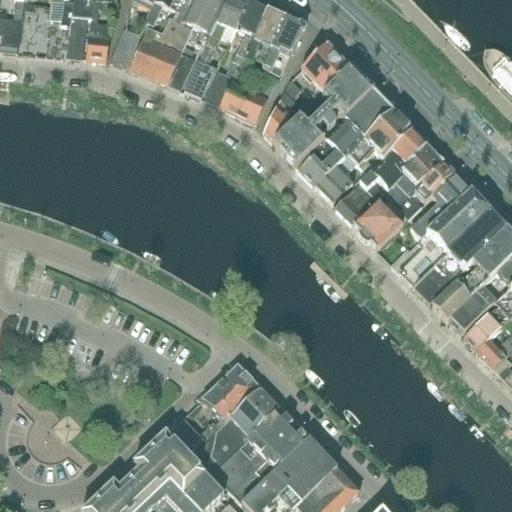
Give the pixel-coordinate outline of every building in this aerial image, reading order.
[(14,0),(14,13),(22,14),(23,4),(23,0),(14,0)] [(60,30),(69,32),(70,23),(73,0),(52,0),(52,7),(63,8),(60,30)] [(90,25),(93,0),(73,0),(70,23),(87,25),(90,25)] [(114,12),(115,0),(93,0),(90,25),(85,66),(106,69),(111,30),(97,28),(99,16),(102,17),(103,10),(114,12)] [(148,21),(158,0),(136,0),(133,7),(131,13),(148,21)] [(174,5),(175,0),(158,0),(148,21),(148,23),(156,26),(163,11),(170,14),(174,5)] [(181,27),(193,0),(175,0),(174,5),(180,8),(172,26),(180,29),(181,27)] [(230,0),(193,0),(181,27),(193,33),(200,37),(194,49),(204,54),(230,0)] [(236,35),(248,7),(231,0),(230,0),(204,54),(199,65),(207,69),(215,51),(217,52),(221,43),(230,47),(236,35)] [(240,71),(241,67),(266,16),(248,7),(236,35),(245,39),(232,67),(240,71)] [(0,57),(17,60),(22,14),(14,13),(12,25),(0,23),(0,57)] [(266,64),(284,24),(266,16),(241,67),(250,72),(252,73),(258,60),(266,64)] [(82,66),(87,25),(70,23),(69,32),(66,64),(82,66)] [(148,33),(128,76),(167,92),(180,61),(193,33),(181,27),(180,29),(172,26),(169,24),(162,40),(148,33)] [(289,63),(303,32),(284,24),(266,64),(262,72),(279,82),(282,76),(272,71),(279,58),(289,63)] [(124,75),(142,36),(126,30),(109,69),(124,75)] [(324,100),(350,75),(327,50),(300,75),(324,100)] [(179,97),(194,67),(180,61),(167,92),(179,97)] [(200,106),(216,75),(207,70),(207,69),(199,65),(184,100),(200,106)] [(239,93),(250,72),(241,67),(240,71),(233,85),(219,114),(237,122),(249,98),(239,93)] [(314,155),(373,98),(350,75),(324,100),(318,106),(324,113),(309,126),(304,121),(295,129),(273,150),(278,156),(279,155),(282,153),(288,159),(285,163),(295,174),(314,155)] [(219,114),(233,85),(218,79),(203,107),(219,114)] [(255,131),(277,86),(269,82),(259,103),(249,98),(237,122),(255,131)] [(295,100),(299,96),(290,86),(289,87),(287,91),(293,97),(295,100)] [(285,105),(293,97),(287,91),(282,102),(285,105)] [(315,193),(348,161),(392,118),(373,98),(314,155),(322,162),(331,154),(335,158),(320,174),(311,165),(298,177),(315,193)] [(286,119),(289,116),(280,106),(263,140),(273,150),(295,129),(286,119)] [(382,166),(412,138),(392,118),(348,161),(356,169),(365,179),(372,173),(366,166),(374,158),(382,166)] [(399,179),(426,152),(412,138),(382,166),(359,190),(369,200),(372,197),(369,194),(377,187),(387,197),(395,190),(402,183),(399,179)] [(407,226),(409,224),(419,214),(409,204),(414,200),(419,195),(418,194),(430,183),(426,179),(439,166),(426,152),(399,179),(402,183),(395,190),(387,197),(383,201),(386,204),(390,208),(407,226)] [(342,182),(356,169),(348,161),(315,193),(332,211),(352,192),(342,182)] [(424,210),(430,203),(431,202),(453,181),(439,166),(426,179),(430,183),(418,194),(419,195),(414,200),(424,210)] [(421,247),(470,199),(453,181),(431,202),(439,210),(411,237),(421,247)] [(343,222),(362,205),(353,196),(334,213),(343,222)] [(490,219),(477,206),(470,199),(421,247),(410,258),(415,263),(398,279),(413,294),(428,280),(446,261),(490,219)] [(407,226),(390,208),(386,204),(355,234),(359,238),(360,237),(361,238),(362,237),(371,246),(370,247),(371,248),(370,249),(376,256),(407,226)] [(352,231),(370,214),(362,205),(343,222),(352,231)] [(504,236),(500,233),(500,231),(495,225),(493,225),(490,222),(491,221),(490,219),(446,261),(428,280),(413,294),(430,311),(506,236),(505,235),(504,236)] [(496,279),(511,263),(511,242),(506,236),(430,311),(446,327),(480,294),(496,279)] [(415,263),(410,258),(407,255),(391,271),(398,279),(415,263)] [(510,294),(511,291),(511,263),(496,279),(510,294)] [(511,291),(510,294),(496,307),(503,315),(510,308),(508,307),(511,302),(511,291)] [(460,341),(494,308),(480,294),(446,327),(460,341)] [(476,358),(507,328),(501,322),(493,329),(486,322),(463,344),(476,358)] [(511,349),(506,344),(496,354),(491,348),(479,360),(492,374),(511,355),(511,349)] [(216,438),(259,396),(237,373),(202,406),(220,426),(215,430),(213,428),(199,441),(183,425),(165,441),(185,463),(191,458),(193,460),(201,452),(216,438)] [(511,395),(511,394),(511,377),(507,373),(498,381),(511,395)] [(220,472),(235,458),(247,446),(278,416),(259,396),(216,438),(201,452),(220,472)] [(231,500),(263,470),(298,436),(278,416),(247,446),(235,458),(220,472),(212,480),(231,500)] [(241,510),(308,446),(298,436),(263,470),(231,500),(241,510)] [(213,511),(223,503),(185,463),(165,441),(133,472),(139,477),(121,494),(128,501),(125,504),(132,511),(213,511)] [(298,511),(336,476),(308,446),(241,510),(243,511),(298,511)] [(212,480),(220,472),(201,452),(193,460),(212,480)] [(298,511),(345,511),(358,500),(336,476),(298,511)] [(121,494),(118,497),(112,491),(90,511),(132,511),(125,504),(128,501),(121,494)]
